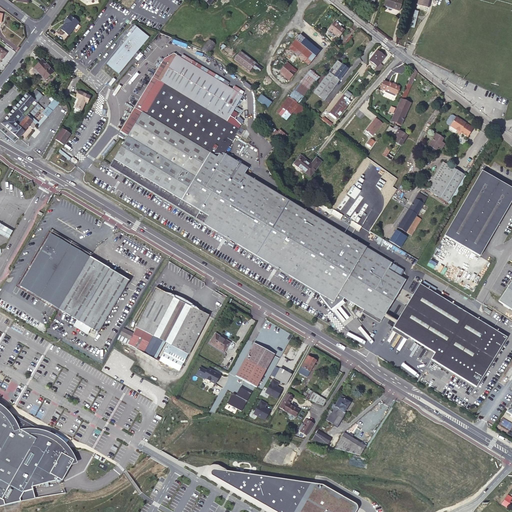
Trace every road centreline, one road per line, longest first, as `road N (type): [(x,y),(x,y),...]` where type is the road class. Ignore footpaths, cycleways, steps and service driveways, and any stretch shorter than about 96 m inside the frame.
road 1 (primary): [(0,145),(511,455)]
road 2 (track): [(152,447),(199,411),(305,441)]
road 3 (residential): [(331,0),(434,80)]
road 4 (track): [(273,109),(323,50),(295,19)]
